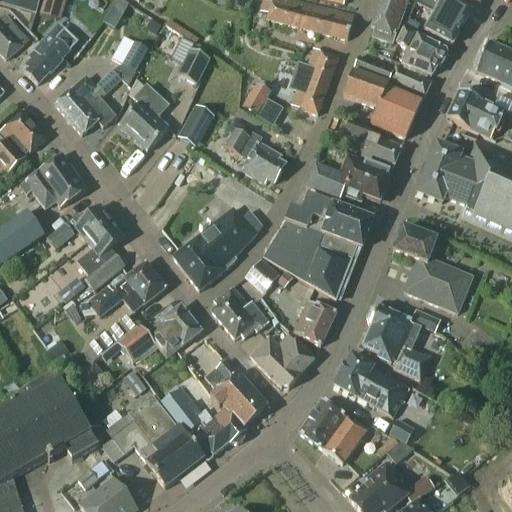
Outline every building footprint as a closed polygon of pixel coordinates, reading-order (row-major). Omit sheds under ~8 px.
[(20,0),(18,10),(33,15),(37,0),(20,0)] [(43,0),(39,17),(60,23),(66,0),(43,0)] [(250,9),(250,0),(220,0),(220,7),(250,9)] [(317,36),(324,10),(284,0),(272,0),(271,4),(270,10),(262,8),(260,14),(268,16),(266,23),(317,36)] [(313,0),(313,2),(343,8),(345,0),(313,0)] [(407,0),(381,0),(371,30),(374,30),(372,35),(373,36),(372,40),(391,47),(407,0)] [(449,0),(419,0),(416,7),(433,16),(424,33),(451,48),(459,35),(457,33),(459,29),(460,28),(462,28),(470,15),(456,7),(456,9),(453,7),(452,7),(452,5),(454,2),(449,0)] [(270,10),(271,4),(264,2),(262,8),(270,10)] [(324,10),(317,36),(347,43),(353,18),(324,10)] [(0,22),(0,56),(6,62),(26,44),(4,19),(0,22)] [(152,23),(147,31),(156,36),(160,28),(152,23)] [(401,66),(430,78),(435,68),(442,65),(446,56),(442,53),(425,42),(426,40),(415,35),(416,32),(406,27),(397,47),(407,51),(403,59),(404,59),(401,66)] [(76,49),(62,35),(56,42),(51,37),(29,60),(32,62),(25,69),(29,72),(25,76),(38,88),(49,76),(50,76),(62,63),(76,49)] [(181,42),(171,63),(182,68),(177,78),(197,88),(210,62),(190,52),(192,47),(181,42)] [(511,52),(511,54),(486,43),(473,74),(498,84),(500,89),(508,93),(511,91),(511,52)] [(134,76),(148,52),(135,45),(121,69),(134,76)] [(299,90),(292,109),(317,118),(338,61),(314,53),(308,70),(301,67),(293,88),(299,90)] [(352,77),(386,89),(422,103),(430,84),(395,69),(393,73),(358,60),(352,77)] [(99,126),(102,130),(115,119),(101,102),(105,99),(108,103),(125,87),(121,83),(111,74),(94,90),(85,81),(55,108),(82,139),(99,126)] [(422,103),(386,89),(352,77),(343,98),(377,112),(370,127),(406,141),(422,103)] [(136,83),(128,98),(132,102),(144,91),(136,83)] [(138,108),(118,130),(146,156),(167,134),(169,131),(158,121),(156,124),(144,113),(158,98),(146,88),(144,91),(132,102),(138,108)] [(256,88),(242,113),(256,121),(270,96),(263,93),(256,88)] [(445,119),(489,141),(501,112),(457,91),(445,119)] [(177,141),(196,152),(214,120),(195,109),(177,141)] [(22,115),(0,134),(0,181),(1,182),(45,142),(22,115)] [(360,158),(391,171),(400,149),(370,137),(371,132),(349,124),(343,137),(366,146),(360,158)] [(250,136),(248,140),(234,132),(225,150),(247,162),(241,174),(264,187),(266,184),(274,188),(286,167),(278,163),(281,159),(259,146),(261,142),(250,136)] [(484,165),(464,209),(461,218),(511,241),(511,158),(475,141),(468,157),(474,160),(484,165)] [(484,165),(474,160),(472,165),(459,159),(461,155),(435,144),(413,194),(440,206),(443,199),(464,209),(484,165)] [(57,205),(61,210),(86,192),(62,158),(20,188),(27,197),(32,194),(45,213),(57,205)] [(363,199),(378,206),(390,177),(347,158),(339,177),(314,166),(304,189),(339,204),(343,195),(361,203),(363,199)] [(335,303),(343,281),(356,248),(361,251),(372,223),(309,198),(303,214),(292,210),(287,224),(262,260),(335,303)] [(112,225),(99,210),(84,223),(78,216),(48,242),(56,252),(73,237),(71,235),(75,231),(87,245),(112,225)] [(200,293),(215,281),(236,264),(234,261),(256,238),(255,237),(262,231),(249,215),(241,223),(232,212),(173,261),(200,293)] [(27,214),(0,232),(0,269),(44,239),(27,214)] [(94,295),(111,281),(125,270),(110,252),(125,240),(112,225),(87,245),(93,252),(76,266),(88,280),(84,283),(94,295)] [(415,263),(402,295),(456,317),(471,281),(427,263),(435,243),(401,229),(391,254),(415,263)] [(244,282),(263,298),(279,279),(261,263),(244,282)] [(133,318),(166,292),(145,265),(109,294),(107,292),(89,307),(100,320),(121,303),(133,318)] [(286,276),(278,285),(285,291),(293,282),(286,276)] [(78,281),(58,297),(65,306),(85,289),(78,281)] [(251,306),(248,308),(233,290),(213,306),(216,310),(211,314),(234,342),(240,338),(243,342),(254,333),(256,335),(267,326),(251,306)] [(292,336),(320,349),(336,317),(308,303),(292,336)] [(392,372),(417,384),(427,362),(408,354),(419,330),(408,325),(409,323),(376,309),(369,311),(364,321),(367,329),(370,330),(362,350),(377,357),(375,361),(388,367),(390,363),(395,365),(392,372)] [(180,310),(146,337),(141,329),(137,332),(137,331),(118,346),(133,365),(139,361),(141,364),(158,351),(166,361),(200,335),(180,310)] [(440,324),(416,313),(410,325),(435,336),(440,324)] [(118,346),(137,331),(127,319),(92,347),(102,358),(118,345),(118,346)] [(281,391),(289,391),(297,383),(295,381),(312,363),(286,337),(276,348),(268,340),(249,360),(281,391)] [(57,347),(48,353),(55,364),(64,357),(57,347)] [(353,401),(356,400),(393,422),(409,394),(371,372),(370,368),(349,356),(331,388),(353,401)] [(64,357),(55,364),(63,372),(67,362),(64,357)] [(82,362),(70,357),(67,362),(63,372),(76,378),(82,362)] [(225,411),(242,432),(268,412),(228,362),(216,372),(216,371),(204,380),(216,395),(211,399),(219,409),(222,407),(225,411)] [(77,395),(80,398),(94,387),(92,384),(102,376),(93,365),(69,384),(77,394),(77,395)] [(59,382),(58,382),(51,371),(26,385),(31,393),(6,407),(0,396),(0,395),(0,511),(21,511),(12,481),(64,451),(71,464),(97,449),(59,382)] [(138,382),(133,376),(123,383),(129,390),(138,382)] [(201,416),(180,390),(161,405),(180,429),(204,461),(211,456),(213,458),(228,447),(229,448),(229,447),(237,448),(244,443),(245,436),(242,432),(225,411),(211,422),(205,413),(201,416)] [(152,398),(106,434),(110,440),(124,458),(134,450),(165,492),(204,461),(180,429),(177,431),(152,398)] [(320,453),(341,467),(366,432),(353,422),(351,425),(321,403),(297,436),(320,453)] [(389,438),(399,444),(400,444),(406,447),(414,433),(397,423),(389,438)] [(110,440),(100,448),(114,466),(124,458),(110,440)] [(406,447),(400,444),(399,444),(385,456),(395,467),(413,452),(406,447)] [(389,511),(404,500),(408,497),(394,481),(398,478),(386,464),(364,482),(367,485),(347,502),(355,511),(389,511)] [(83,477),(92,489),(98,484),(89,472),(83,477)] [(85,494),(92,489),(83,477),(76,482),(85,494)] [(408,497),(404,500),(407,503),(412,508),(418,503),(418,504),(419,504),(420,503),(435,492),(425,479),(409,491),(411,494),(408,497)] [(96,495),(108,511),(136,511),(114,481),(96,495)] [(80,511),(108,511),(96,495),(78,509),(80,511)] [(427,511),(420,503),(419,504),(418,504),(412,508),(407,511),(427,511)]
